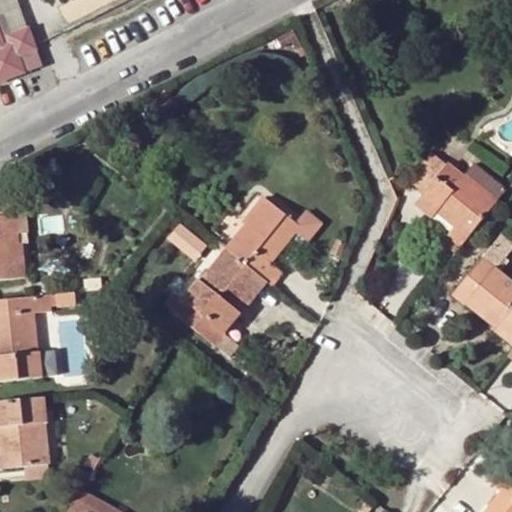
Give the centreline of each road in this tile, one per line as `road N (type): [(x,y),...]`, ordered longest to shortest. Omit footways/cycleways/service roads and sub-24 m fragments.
road 1 (residential): [(266,0),(0,132)]
road 2 (unknown): [(314,367),(463,478)]
